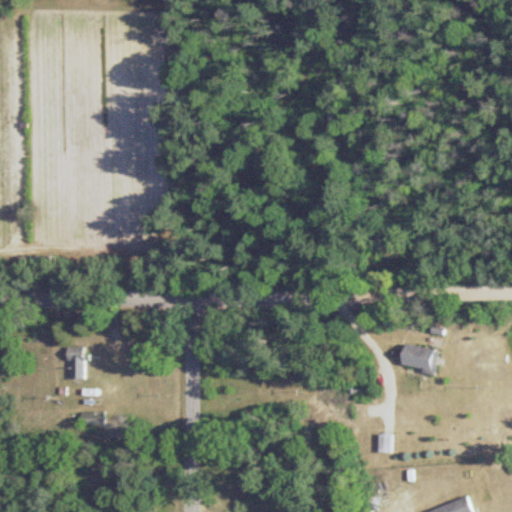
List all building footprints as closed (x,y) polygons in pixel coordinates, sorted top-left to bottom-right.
[(432,376),(438,353),(405,344),(399,367),(432,376)] [(68,381),(84,381),(84,348),(68,348),(68,381)] [(101,414),(80,414),(80,426),(101,426),(101,414)] [(390,435),(377,435),(377,454),(390,454),(390,435)] [(471,511),(466,498),(429,511),(471,511)]
